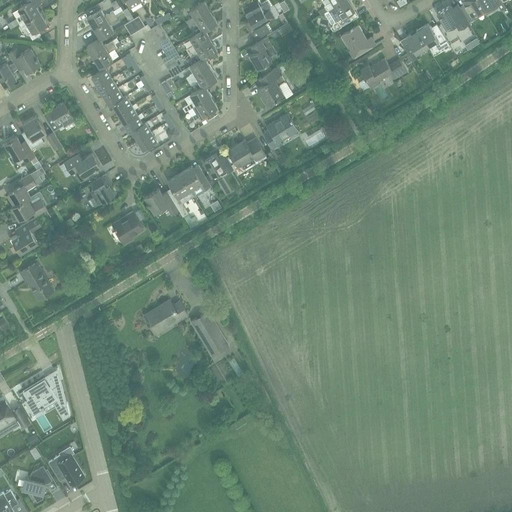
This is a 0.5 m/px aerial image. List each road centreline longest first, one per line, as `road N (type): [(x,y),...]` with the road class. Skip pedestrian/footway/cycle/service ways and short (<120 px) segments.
road 1 (unclassified): [(68,319),(511,44)]
road 2 (residential): [(233,0),(232,115),(142,170),(121,166),(69,73)]
road 3 (residential): [(68,319),(106,489)]
